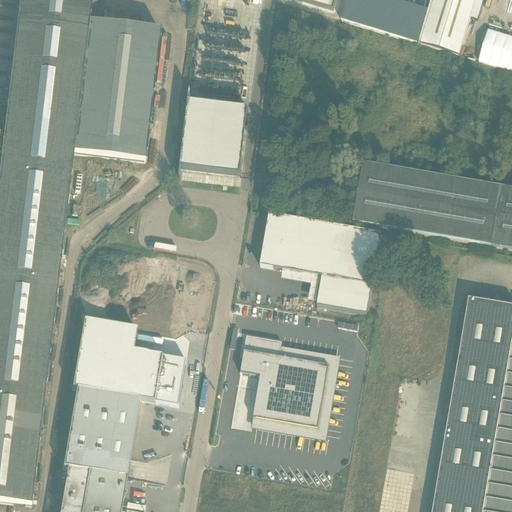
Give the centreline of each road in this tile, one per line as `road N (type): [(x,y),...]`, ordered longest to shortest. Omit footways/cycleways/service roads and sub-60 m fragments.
road 1 (unknown): [(159,0),(175,29),(167,157),(150,184),(71,251),(39,511)]
road 2 (unclassified): [(229,257),(187,511)]
road 3 (unclassified): [(229,257),(163,244),(155,232),(159,210),(174,198),(225,204),(236,221)]
